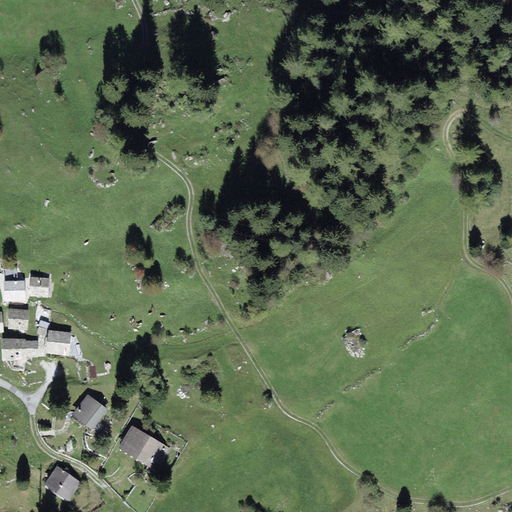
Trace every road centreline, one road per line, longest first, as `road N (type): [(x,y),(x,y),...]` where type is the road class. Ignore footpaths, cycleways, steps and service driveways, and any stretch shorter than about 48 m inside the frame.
road 1 (track): [(134,0),(145,37),(126,128),(190,186),(197,265),(281,407),(318,431),(343,464),(392,495),(459,505),(511,488)]
road 2 (track): [(511,296),(467,253),(464,175),(445,137),(452,117),(466,112),(511,139)]
